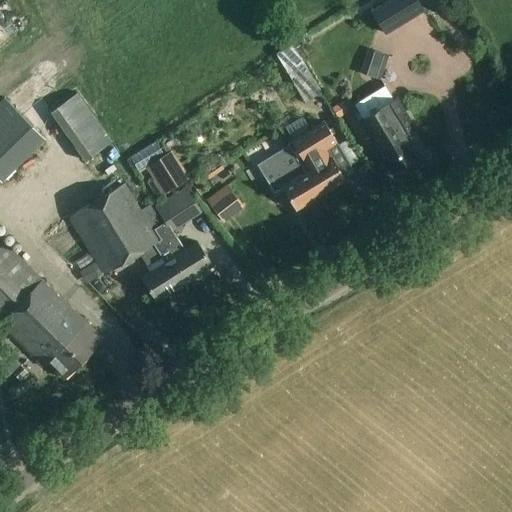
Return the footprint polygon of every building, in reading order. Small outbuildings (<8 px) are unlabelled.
[(385,35),(424,11),(416,0),(387,0),(370,11),(385,35)] [(305,104),(322,93),(317,85),(322,82),(300,46),(295,49),(303,63),(287,73),(305,104)] [(369,49),(361,73),(380,79),(388,56),(369,49)] [(354,104),(354,105),(360,114),(363,119),(373,136),(371,137),(392,171),(394,170),(396,173),(406,167),(404,164),(414,158),(418,156),(405,134),(410,132),(415,129),(396,98),(392,101),(383,87),(354,104)] [(0,180),(1,182),(30,153),(45,138),(6,100),(0,106),(0,180)] [(333,108),(338,119),(348,114),(344,103),(333,108)] [(286,147),(299,169),(304,177),(306,176),(319,197),(345,181),(341,175),(350,170),(351,172),(352,171),(323,122),(287,144),(288,146),(286,147)] [(273,193),(281,189),(294,211),(319,197),(306,176),(304,177),(299,169),(286,147),(257,164),(273,193)] [(163,195),(188,179),(171,151),(145,167),(163,195)] [(71,217),(88,245),(140,214),(123,185),(71,217)] [(206,200),(222,221),(242,206),(226,185),(206,200)] [(154,206),(170,231),(200,212),(185,187),(154,206)] [(140,214),(88,245),(106,274),(139,254),(154,245),(158,243),(151,231),(140,214)] [(154,245),(162,259),(172,254),(188,280),(212,265),(198,242),(183,252),(171,232),(167,234),(160,224),(151,231),(158,243),(154,245)] [(0,327),(35,363),(38,361),(43,366),(46,364),(61,379),(101,339),(0,237),(0,327)] [(154,245),(139,254),(150,271),(141,276),(155,300),(188,280),(172,254),(162,259),(154,245)] [(85,267),(79,257),(71,263),(77,272),(85,267)] [(19,380),(27,373),(0,340),(0,370),(7,379),(13,374),(19,380)]
